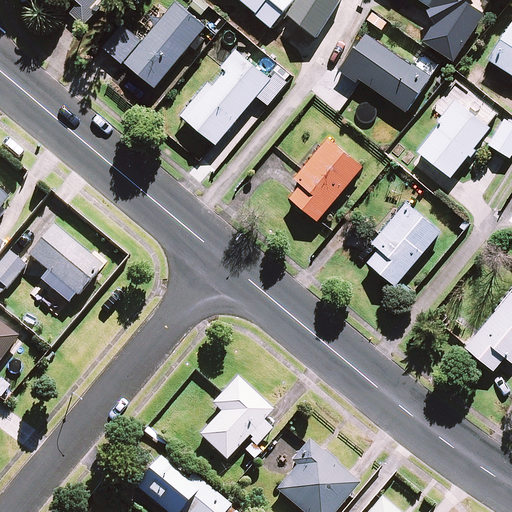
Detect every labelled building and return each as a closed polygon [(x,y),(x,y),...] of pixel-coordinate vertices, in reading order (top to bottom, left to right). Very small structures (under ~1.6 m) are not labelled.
[(94,0),(72,0),(84,11),(94,0)] [(112,6),(105,0),(94,0),(84,11),(75,20),(87,32),(112,6)] [(202,0),(194,0),(188,7),(201,19),(211,8),(202,0)] [(234,0),(275,33),(301,2),(299,0),(234,0)] [(336,0),(307,0),(291,22),(318,43),(345,7),(336,0)] [(411,0),(451,26),(468,0),(411,0)] [(159,95),(209,34),(180,9),(129,71),(159,95)] [(126,70),(145,47),(125,32),(107,54),(126,70)] [(511,34),(489,71),(511,85),(511,34)] [(362,85),(410,119),(435,84),(371,38),(343,77),(360,89),(362,85)] [(260,102),(274,85),(238,57),(184,123),(220,152),(260,102)] [(272,112),(291,89),(279,79),(274,85),(260,102),(272,112)] [(454,184),(493,136),(458,108),(442,128),(444,130),(422,158),(454,184)] [(511,163),(511,127),(508,125),(492,151),(511,163)] [(322,229),(366,174),(331,145),(298,186),(304,191),(293,205),(322,229)] [(433,199),(413,183),(405,193),(426,209),(433,199)] [(0,210),(11,198),(0,188),(0,210)] [(399,294),(444,239),(410,211),(376,251),(382,256),(370,270),(399,294)] [(104,266),(56,225),(31,255),(50,271),(42,280),(70,303),(77,294),(79,296),(104,266)] [(0,263),(10,252),(7,250),(0,258),(0,263)] [(26,266),(10,252),(0,263),(0,282),(7,288),(7,289),(26,266)] [(511,301),(469,353),(498,378),(508,366),(511,369),(511,301)] [(14,316),(25,325),(33,316),(22,307),(14,316)] [(33,316),(25,325),(42,339),(50,330),(33,316)] [(0,363),(20,337),(0,322),(0,363)] [(276,411),(241,377),(215,404),(224,412),(202,435),(229,461),(253,436),(261,444),(276,429),(267,421),(276,411)] [(304,511),(338,511),(363,483),(339,463),(340,461),(325,449),(324,450),(312,440),(294,462),(299,466),(279,490),(304,511)] [(192,481),(163,457),(139,487),(168,511),(184,511),(185,511),(229,511),(234,508),(196,476),(192,481)] [(402,511),(385,497),(372,511),(402,511)]
